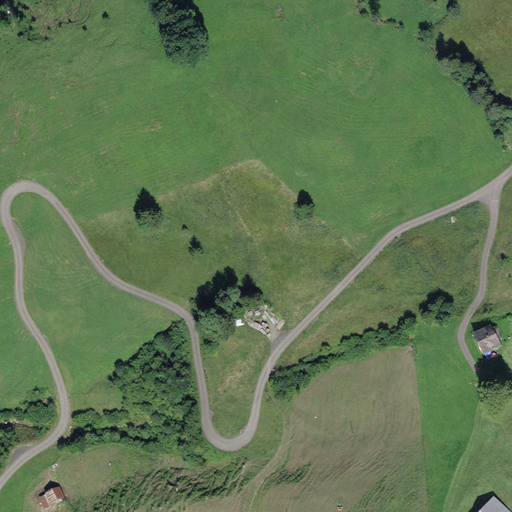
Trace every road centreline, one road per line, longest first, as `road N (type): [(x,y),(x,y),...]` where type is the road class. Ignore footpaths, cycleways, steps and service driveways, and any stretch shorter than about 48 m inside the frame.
road 1 (track): [(491,186),(492,232),(461,336),(482,398),(446,511)]
road 2 (track): [(246,511),(286,432),(267,368)]
